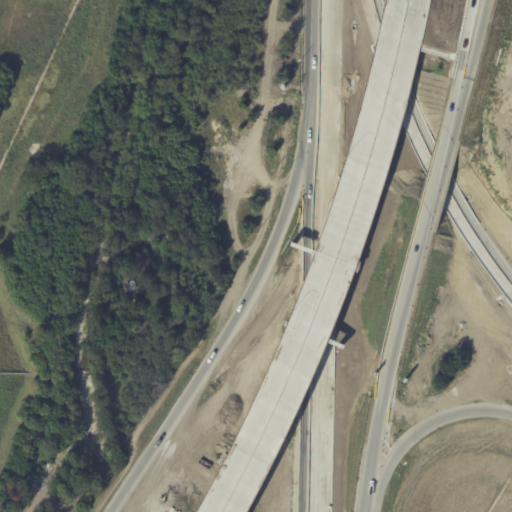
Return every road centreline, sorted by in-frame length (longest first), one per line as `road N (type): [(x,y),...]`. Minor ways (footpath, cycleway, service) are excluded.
road 1 (motorway): [(394,0),(324,256),(205,511)]
road 2 (motorway): [(230,511),(344,263),(417,7)]
road 3 (motorway): [(320,76),(288,210),(221,349),(110,511)]
road 4 (motorway): [(320,76),(311,511)]
road 5 (motorway): [(370,0),(450,195),(511,292)]
road 6 (motorway): [(368,507),(388,363),(425,214)]
road 7 (motorway): [(368,507),(418,430),(457,411),(511,411)]
road 8 (motorway): [(448,131),(478,0)]
